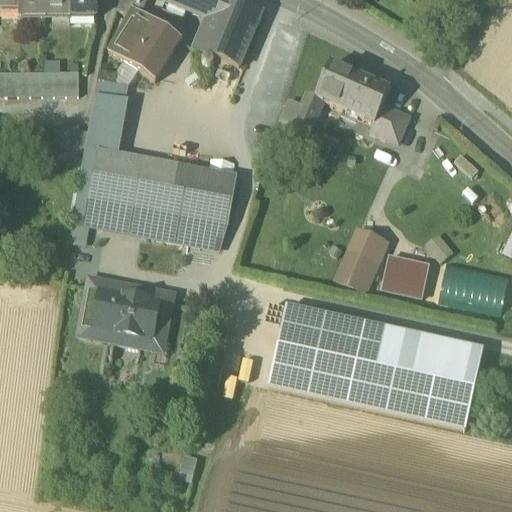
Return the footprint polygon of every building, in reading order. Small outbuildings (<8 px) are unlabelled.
[(19,0),(0,0),(0,9),(19,9),(19,0)] [(44,0),(19,0),(19,9),(19,17),(44,17),(44,0)] [(68,0),(44,0),(44,17),(69,16),(68,0)] [(95,0),(68,0),(69,16),(95,16),(95,0)] [(148,0),(120,0),(116,13),(129,18),(132,13),(141,18),(148,0)] [(230,2),(224,0),(171,0),(208,17),(211,9),(224,15),(230,2)] [(262,15),(230,2),(224,15),(207,59),(239,72),(262,15)] [(141,18),(132,13),(129,18),(120,34),(146,51),(160,31),(141,18)] [(146,51),(120,34),(109,55),(155,85),(180,44),(160,31),(146,51)] [(330,68),(316,100),(315,101),(314,103),(322,107),(340,115),(356,80),(330,68)] [(42,101),(41,77),(29,78),(30,101),(42,101)] [(53,77),(41,77),(42,101),(54,101),(53,77)] [(65,77),(53,77),(54,101),(66,101),(65,77)] [(78,101),(78,77),(65,77),(66,101),(78,101)] [(18,102),(17,78),(5,78),(6,102),(18,102)] [(30,101),(29,78),(17,78),(18,102),(30,101)] [(356,80),(340,115),(372,129),(373,130),(382,111),(389,94),(356,80)] [(125,89),(97,84),(95,98),(123,103),(125,89)] [(315,101),(308,98),(302,111),(292,134),(305,140),(306,141),(310,132),(322,107),(314,103),(315,101)] [(302,111),(288,104),(279,122),(278,128),(292,134),(302,111)] [(408,122),(382,111),(373,130),(372,129),(369,136),(397,149),(408,122)] [(86,129),(56,129),(55,152),(86,152),(86,129)] [(332,142),(310,132),(306,141),(305,140),(300,152),(323,163),(332,142)] [(96,156),(84,154),(76,202),(87,204),(96,156)] [(236,182),(96,156),(87,204),(227,230),(236,182)] [(87,204),(76,202),(70,231),(221,259),(227,230),(87,204)] [(369,298),(387,255),(359,243),(341,286),(369,298)] [(451,256),(440,245),(431,253),(442,265),(451,256)] [(388,262),(381,296),(419,305),(427,271),(388,262)] [(170,309),(99,296),(92,335),(114,339),(113,348),(139,353),(140,344),(163,348),(170,309)] [(482,355),(285,312),(267,392),(464,435),(482,355)]
